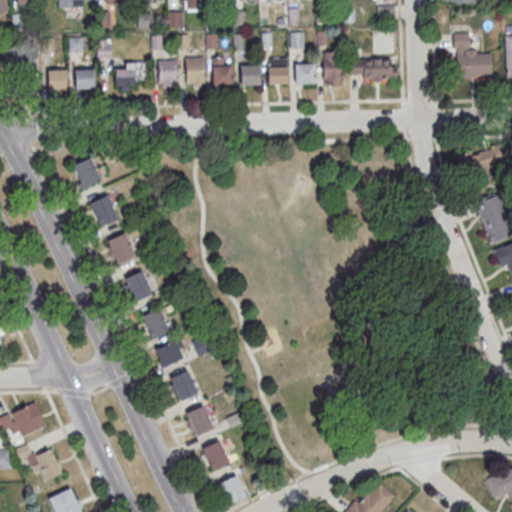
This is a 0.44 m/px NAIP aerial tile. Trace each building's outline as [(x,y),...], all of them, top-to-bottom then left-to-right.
[(56,0),(57,8),(83,8),(83,0),(56,0)] [(181,0),(182,9),(201,9),(201,0),(181,0)] [(166,13),(166,27),(182,27),(182,13),(166,13)] [(302,31),(289,31),(289,49),(303,49),(302,31)] [(453,77),(490,77),(490,50),(469,50),(469,34),(453,34),(453,77)] [(15,68),(39,56),(29,36),(6,47),(15,68)] [(68,51),(82,50),(81,37),(68,38),(68,51)] [(96,40),(96,57),(108,57),(108,40),(96,40)] [(322,82),(341,82),(341,50),(322,50),(322,82)] [(204,56),(184,56),(184,85),(204,85),(204,56)] [(231,85),(231,64),(228,64),(228,57),(211,57),(211,85),(231,85)] [(286,83),(286,57),(267,57),(267,83),(286,83)] [(395,57),(349,57),(349,79),(395,79),(395,57)] [(176,86),(176,59),(157,59),(157,86),(176,86)] [(145,61),(122,61),(122,69),(111,69),(111,84),(145,84),(145,61)] [(259,84),(259,61),(239,61),(239,84),(259,84)] [(314,83),(314,62),(294,62),(294,83),(314,83)] [(46,69),(46,90),(68,90),(67,69),(46,69)] [(74,88),(93,88),(93,69),(74,69),(74,88)] [(467,187),(489,182),(485,166),(500,163),(496,147),(461,154),(467,187)] [(72,163),(89,155),(99,178),(82,186),(72,163)] [(487,240),(509,234),(497,191),(474,198),(487,240)] [(89,201),(106,193),(116,216),(99,224),(89,201)] [(106,239),(123,231),(134,254),(117,262),(106,239)] [(511,242),(498,247),(510,288),(511,287),(511,242)] [(124,277),(140,269),(151,292),(134,300),(124,277)] [(140,315),(157,307),(168,330),(151,338),(140,315)] [(154,348),(178,337),(183,345),(178,348),(182,356),(163,366),(154,348)] [(169,377),(186,369),(197,392),(180,400),(169,377)] [(39,425),(30,404),(0,416),(0,421),(8,439),(39,425)] [(185,412),(202,404),(213,427),(196,435),(185,412)] [(201,447),(218,439),(229,462),(212,470),(201,447)] [(33,474),(39,472),(43,482),(62,474),(51,448),(30,456),(26,445),(14,450),(18,461),(26,458),(33,474)] [(9,451),(0,451),(0,468),(9,468),(9,451)] [(485,476),(511,465),(511,503),(507,491),(493,497),(485,476)] [(217,482),(236,473),(246,495),(227,503),(217,482)] [(353,499),(343,511),(378,511),(392,493),(376,482),(360,504),(353,499)] [(47,498),(53,511),(80,511),(70,487),(47,498)]
